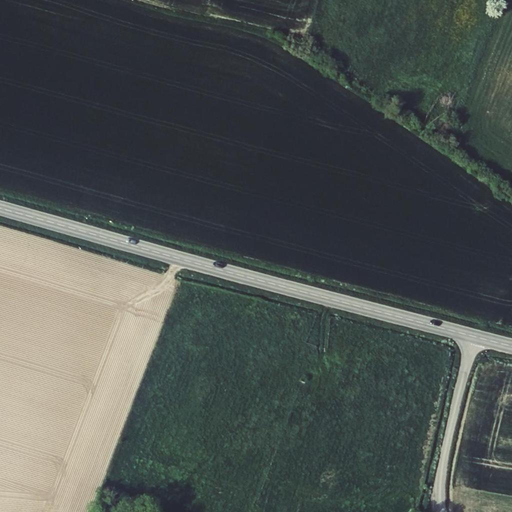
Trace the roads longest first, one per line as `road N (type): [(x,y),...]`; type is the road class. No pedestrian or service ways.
road 1 (tertiary): [(473,336),(0,208)]
road 2 (unclassified): [(473,336),(444,455),(441,511)]
